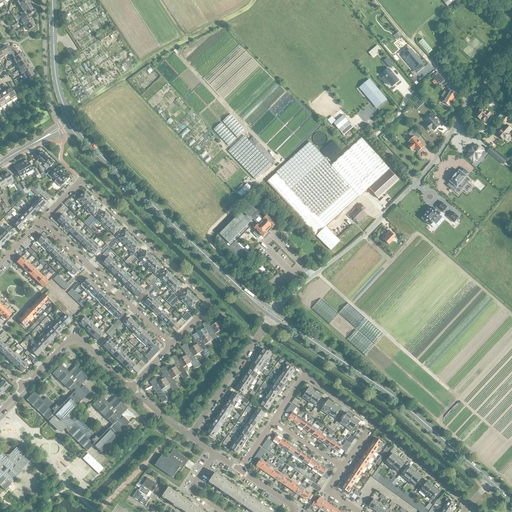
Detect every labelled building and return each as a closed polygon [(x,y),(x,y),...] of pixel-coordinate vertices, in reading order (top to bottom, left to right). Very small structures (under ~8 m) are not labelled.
[(28,1),(20,7),(23,12),(31,7),(29,4),(30,4),(28,1)] [(31,7),(23,12),(26,17),(27,17),(28,16),(35,12),(34,10),(33,10),(31,7)] [(27,17),(26,17),(21,21),(24,26),(32,21),(31,19),(30,19),(28,16),(27,17)] [(32,21),(24,26),(27,31),(35,26),(33,23),(34,23),(32,21)] [(428,54),(433,50),(423,39),(418,43),(428,54)] [(8,54),(9,55),(11,48),(6,47),(0,51),(4,56),(8,54)] [(11,55),(14,59),(19,55),(16,49),(11,48),(9,55),(11,55)] [(410,50),(405,55),(412,63),(410,65),(417,73),(424,67),(420,62),(419,62),(418,60),(420,58),(416,54),(415,55),(410,50)] [(16,64),(25,59),(23,57),(22,58),(20,54),(19,55),(14,59),(13,59),(16,64)] [(16,64),(20,69),(27,65),(25,62),(26,61),(25,59),(16,64)] [(27,65),(20,69),(23,75),(31,69),(30,67),(29,68),(27,65)] [(32,71),(31,69),(23,75),(26,80),(33,75),(31,72),(32,71)] [(386,77),(382,80),(386,84),(390,80),(394,85),(398,81),(388,69),(384,73),(386,76),(385,76),(386,77)] [(370,79),(359,88),(376,109),(387,100),(370,79)] [(0,94),(6,104),(11,101),(5,91),(2,93),(1,92),(2,91),(0,88),(0,94)] [(17,97),(11,88),(5,91),(11,101),(17,97)] [(444,103),(449,106),(452,102),(451,102),(456,94),(448,89),(446,93),(444,92),(442,96),(445,98),(442,102),(444,103)] [(486,113),(481,109),(475,116),(484,123),(489,117),(494,121),(496,119),(487,112),(486,113)] [(495,116),(500,120),(504,115),(499,111),(495,116)] [(440,126),(434,119),(436,117),(432,112),(429,114),(431,117),(426,122),(427,123),(424,126),(429,132),(432,129),(434,131),(440,126)] [(343,115),(333,123),(344,136),(354,127),(343,115)] [(501,120),(505,123),(509,118),(505,115),(501,120)] [(506,125),(498,135),(503,140),(504,138),(506,139),(509,136),(507,134),(511,130),(511,129),(511,123),(509,122),(506,126),(506,125)] [(411,144),(409,146),(412,151),(415,149),(418,152),(423,147),(417,139),(420,137),(414,129),(410,132),(415,137),(409,142),(411,144)] [(238,142),(228,151),(256,179),(272,164),(276,160),(269,152),(253,137),(249,140),(245,135),(238,142)] [(326,227),(369,188),(390,169),(362,138),(331,166),(310,142),(267,182),(316,235),(322,229),(323,230),(317,236),(331,250),(340,241),(326,227)] [(470,152),(466,156),(473,162),(477,158),(478,159),(481,155),(480,155),(483,151),(476,145),(473,149),(472,148),(469,152),(470,152)] [(490,148),(487,151),(502,163),(504,160),(490,148)] [(54,163),(53,163),(42,152),(37,157),(45,164),(47,162),(51,166),(54,163)] [(27,174),(33,170),(31,166),(34,165),(32,161),(28,162),(27,160),(21,163),(27,174)] [(27,174),(21,163),(14,167),(17,172),(16,173),(18,175),(19,175),(20,178),(24,176),(24,175),(27,174)] [(51,179),(52,178),(53,177),(56,180),(63,172),(58,166),(55,170),(53,168),(46,175),(51,179)] [(37,169),(40,175),(42,179),(46,175),(44,173),(43,173),(40,167),(37,169)] [(450,182),(447,185),(453,191),(456,187),(456,188),(459,185),(461,187),(466,181),(464,179),(466,177),(469,174),(463,168),(460,171),(459,170),(456,174),(452,178),(449,181),(450,182)] [(390,169),(369,188),(378,199),(399,180),(390,169)] [(69,177),(63,172),(56,180),(54,182),(60,187),(62,185),(69,177)] [(8,173),(2,177),(7,185),(11,182),(12,185),(15,183),(16,182),(12,175),(10,176),(8,173)] [(477,180),(473,184),(481,191),(485,187),(477,180)] [(21,192),(23,195),(25,194),(23,190),(19,184),(17,185),(21,193),(21,192)] [(32,186),(30,188),(37,196),(40,193),(32,186)] [(46,190),(44,193),(50,198),(52,196),(46,190)] [(44,193),(42,191),(40,193),(47,201),(50,198),(44,193)] [(83,205),(90,197),(84,192),(77,199),(83,205)] [(87,209),(95,202),(90,197),(83,205),(87,209)] [(39,198),(35,202),(41,208),(43,206),(46,204),(45,203),(39,198)] [(64,204),(69,208),(74,204),(69,199),(64,204)] [(35,202),(34,201),(29,205),(37,212),(38,212),(40,210),(39,209),(41,208),(35,202)] [(432,207),(423,218),(430,225),(434,222),(436,224),(442,217),(439,215),(440,214),(439,213),(441,211),(443,212),(447,207),(441,201),(436,207),(437,208),(435,210),(432,207)] [(95,202),(87,209),(93,215),(100,207),(95,202)] [(258,225),(254,228),(256,230),(254,233),(259,238),(262,236),(264,237),(268,233),(267,232),(271,228),(272,229),(277,224),(273,221),(275,219),(269,213),(267,215),(254,203),(252,205),(248,207),(242,214),(241,213),(234,220),(236,222),(231,226),(230,226),(228,228),(229,228),(228,229),(227,227),(226,228),(225,227),(223,229),(224,230),(223,231),(222,230),(220,232),(221,233),(216,238),(241,263),(249,254),(236,242),(255,222),(258,225)] [(366,215),(363,211),(366,209),(360,204),(356,208),(358,211),(352,217),(358,223),(366,215)] [(25,210),(32,217),(34,215),(35,215),(37,213),(36,213),(37,212),(29,205),(25,210)] [(21,214),(28,221),(32,217),(25,210),(21,214)] [(103,225),(110,217),(105,211),(97,219),(103,225)] [(452,211),(447,217),(454,223),(459,217),(452,211)] [(28,221),(21,214),(16,219),(24,226),(28,221)] [(62,224),(67,219),(63,214),(61,216),(58,219),(57,220),(62,224)] [(84,223),(87,225),(94,218),(91,216),(84,223)] [(103,225),(108,229),(115,221),(110,217),(103,225)] [(94,218),(87,225),(90,229),(97,222),(94,218)] [(19,230),(24,226),(16,219),(10,225),(12,226),(14,225),(17,228),(17,229),(19,230)] [(67,219),(62,224),(66,229),(72,223),(67,219)] [(108,229),(111,232),(114,235),(121,227),(115,221),(108,229)] [(71,233),(76,227),(72,223),(66,229),(71,233)] [(3,229),(5,231),(10,236),(12,234),(13,235),(15,232),(8,225),(3,229)] [(76,227),(71,233),(75,237),(81,232),(76,227)] [(395,236),(396,236),(398,233),(394,229),(391,232),(391,233),(389,231),(385,236),(384,237),(386,239),(384,240),(389,245),(393,241),(393,240),(395,237),(395,236)] [(5,231),(1,235),(1,236),(6,241),(7,241),(9,239),(9,238),(10,236),(5,231)] [(117,240),(114,238),(108,245),(109,246),(110,247),(111,248),(116,242),(118,244),(121,241),(124,244),(131,237),(125,231),(117,240)] [(75,237),(80,242),(85,236),(81,232),(75,237)] [(42,245),(47,240),(43,235),(37,241),(42,245)] [(105,242),(107,244),(108,245),(114,238),(111,235),(105,242)] [(85,236),(80,242),(84,246),(90,240),(85,236)] [(131,237),(124,244),(128,249),(136,241),(131,237)] [(52,244),(47,240),(42,245),(46,249),(52,244)] [(94,245),(90,240),(84,246),(89,250),(94,245)] [(125,262),(128,265),(135,257),(133,255),(134,254),(141,247),(136,241),(128,249),(132,252),(130,254),(131,256),(125,262)] [(94,245),(89,250),(94,255),(94,254),(95,255),(96,256),(98,253),(97,251),(99,249),(96,247),(98,245),(96,243),(94,245)] [(51,254),(56,248),(52,244),(46,249),(51,254)] [(109,246),(108,245),(107,244),(101,251),(103,253),(109,246)] [(56,248),(51,254),(55,258),(61,252),(56,248)] [(105,257),(111,250),(109,248),(103,255),(105,257)] [(144,264),(152,256),(146,251),(138,258),(144,264)] [(61,252),(55,258),(58,261),(56,262),(58,264),(65,257),(61,252)] [(102,263),(107,267),(112,262),(114,260),(109,256),(105,260),(102,262),(103,262),(102,263)] [(149,268),(156,261),(152,256),(144,264),(149,268)] [(17,262),(21,267),(27,261),(22,257),(17,262)] [(60,266),(62,264),(64,267),(70,261),(65,257),(58,264),(60,266)] [(138,260),(135,257),(128,265),(131,268),(138,260)] [(21,267),(26,271),(31,265),(27,261),(21,267)] [(70,261),(64,267),(69,271),(74,265),(70,261)] [(156,261),(149,268),(155,274),(162,266),(156,261)] [(117,266),(112,262),(107,267),(112,272),(117,266)] [(26,271),(30,275),(36,269),(31,265),(26,271)] [(74,265),(69,271),(73,275),(79,270),(74,265)] [(112,272),(116,276),(121,270),(117,266),(112,272)] [(36,269),(30,275),(34,279),(40,273),(36,269)] [(126,275),(121,270),(116,276),(118,278),(120,280),(126,275)] [(151,286),(152,287),(157,281),(158,282),(160,279),(165,284),(172,276),(166,270),(158,279),(155,277),(149,284),(151,286)] [(34,279),(39,283),(44,277),(40,273),(34,279)] [(146,281),(149,284),(155,277),(152,274),(146,281)] [(130,279),(126,275),(120,280),(125,284),(130,279)] [(177,280),(172,276),(165,284),(169,288),(177,280)] [(44,277),(39,283),(43,287),(49,282),(44,277)] [(87,288),(92,283),(87,278),(87,279),(86,279),(84,281),(85,281),(80,286),(85,290),(87,288)] [(125,284),(129,289),(135,283),(130,279),(125,284)] [(170,294),(172,295),(166,301),(169,304),(176,297),(174,295),(182,286),(177,280),(169,288),(173,291),(170,294)] [(137,281),(135,283),(129,289),(130,289),(129,290),(131,292),(132,291),(134,293),(141,286),(137,281)] [(78,283),(72,289),(74,291),(80,285),(78,283)] [(97,287),(92,283),(87,288),(91,292),(97,287)] [(145,296),(147,294),(153,288),(152,287),(151,286),(146,291),(141,286),(134,293),(136,295),(135,296),(137,298),(138,297),(143,293),(145,296)] [(97,287),(91,292),(96,297),(101,291),(97,287)] [(181,300),(185,303),(192,295),(186,290),(178,299),(176,297),(169,304),(172,307),(178,300),(179,302),(181,300)] [(106,295),(101,291),(96,297),(95,298),(99,302),(106,295)] [(44,294),(39,299),(45,304),(49,300),(49,299),(47,297),(44,295),(44,294)] [(104,307),(105,305),(110,300),(106,295),(99,302),(104,307)] [(198,301),(192,295),(185,303),(191,308),(198,301)] [(143,301),(145,302),(144,303),(149,307),(154,302),(156,300),(154,298),(152,300),(148,296),(143,301)] [(41,308),(45,304),(39,299),(35,303),(41,308)] [(87,303),(83,299),(79,304),(83,307),(87,303)] [(105,305),(109,310),(115,304),(114,303),(115,303),(112,301),(110,300),(105,305)] [(159,306),(154,302),(149,307),(153,312),(159,306)] [(35,303),(31,307),(37,313),(41,308),(35,303)] [(115,304),(109,310),(114,314),(119,308),(117,306),(117,305),(115,303),(115,304)] [(153,312),(158,316),(163,310),(159,306),(153,312)] [(31,307),(27,312),(33,317),(37,313),(31,307)] [(121,310),(119,308),(114,314),(119,319),(122,316),(121,315),(124,313),(123,312),(124,312),(122,310),(121,310)] [(11,314),(7,310),(2,316),(6,320),(11,314)] [(167,315),(163,310),(158,316),(162,320),(167,315)] [(27,312),(23,316),(29,321),(33,317),(27,312)] [(80,312),(76,317),(78,319),(74,322),(77,325),(79,323),(79,324),(81,326),(82,325),(84,327),(92,318),(90,317),(88,319),(80,312)] [(187,312),(185,314),(182,316),(187,321),(191,317),(187,312)] [(72,313),(68,317),(72,321),(71,321),(72,322),(76,317),(72,313)] [(60,315),(58,317),(67,325),(69,323),(70,324),(72,322),(71,321),(72,321),(68,317),(65,315),(63,317),(60,315)] [(172,319),(167,315),(162,320),(167,325),(172,319)] [(24,326),(29,321),(23,316),(19,320),(24,326)] [(59,321),(57,324),(63,330),(66,328),(65,327),(67,325),(58,317),(56,319),(59,321)] [(94,320),(92,318),(84,327),(86,329),(85,330),(88,332),(94,325),(91,323),(94,320)] [(129,328),(134,323),(132,321),(133,320),(131,318),(130,319),(130,318),(128,319),(127,320),(128,320),(127,320),(126,319),(123,323),(127,326),(125,328),(127,330),(129,328)] [(176,323),(172,319),(167,325),(171,329),(172,328),(175,325),(176,323)] [(114,328),(120,322),(118,320),(112,326),(114,328)] [(117,331),(123,324),(120,322),(114,328),(117,331)] [(213,341),(212,341),(216,347),(221,343),(215,334),(223,329),(221,325),(221,324),(220,322),(220,323),(219,322),(211,327),(212,328),(210,329),(206,323),(203,324),(205,328),(213,341)] [(139,327),(134,323),(129,328),(134,333),(139,327)] [(51,324),(50,326),(59,334),(61,332),(63,330),(57,324),(54,326),(51,324)] [(97,328),(94,325),(88,332),(90,334),(91,334),(92,336),(101,327),(99,325),(97,328)] [(50,330),(48,333),(55,339),(57,337),(56,336),(59,334),(50,326),(48,328),(50,330)] [(114,328),(112,326),(106,333),(108,335),(114,328)] [(103,329),(101,327),(92,336),(95,338),(94,338),(96,340),(97,340),(103,334),(101,332),(103,329)] [(134,333),(138,337),(143,331),(141,329),(142,329),(140,327),(139,327),(134,333)] [(114,328),(108,335),(111,337),(117,331),(114,328)] [(192,336),(197,344),(202,352),(205,358),(211,355),(205,345),(212,341),(213,341),(205,328),(197,332),(199,335),(197,337),(195,334),(192,336)] [(138,337),(142,341),(148,335),(147,335),(148,335),(146,332),(145,333),(143,331),(138,337)] [(55,339),(48,333),(46,335),(43,333),(41,334),(50,343),(52,341),(55,339)] [(42,339),(39,341),(46,348),(48,346),(48,345),(50,343),(41,334),(39,336),(42,339)] [(147,345),(152,340),(150,338),(151,337),(149,335),(148,336),(148,335),(142,341),(147,345)] [(108,351),(116,342),(114,340),(112,342),(109,340),(103,346),(103,347),(105,349),(105,348),(108,351)] [(157,344),(152,340),(147,345),(151,350),(154,348),(156,345),(157,344)] [(34,342),(32,343),(41,352),(43,350),(44,350),(46,348),(39,341),(37,344),(34,342)] [(116,342),(108,351),(110,353),(109,353),(112,355),(118,349),(115,346),(118,343),(116,342)] [(6,343),(5,345),(0,349),(0,350),(1,352),(1,353),(3,355),(9,349),(7,347),(8,345),(6,343)] [(39,354),(41,352),(32,343),(31,345),(33,348),(31,351),(37,357),(37,356),(38,357),(40,355),(39,354)] [(194,357),(202,352),(197,344),(189,349),(190,351),(188,352),(184,345),(181,347),(186,356),(187,356),(191,363),(195,369),(200,366),(194,357)] [(114,357),(117,359),(125,350),(123,348),(121,351),(118,349),(112,355),(114,357)] [(263,349),(260,354),(267,359),(272,352),(267,348),(265,350),(263,349)] [(9,349),(3,355),(6,358),(6,357),(8,359),(14,353),(9,349)] [(121,364),(127,357),(124,355),(127,352),(125,350),(117,359),(119,361),(118,361),(121,364)] [(8,359),(13,363),(18,358),(20,356),(15,351),(14,353),(8,359)] [(266,361),(267,359),(260,354),(257,359),(266,365),(268,362),(266,361)] [(183,368),(191,363),(187,356),(186,356),(183,358),(181,356),(177,358),(179,362),(177,363),(173,356),(170,358),(176,367),(180,374),(184,380),(189,377),(183,368)] [(127,357),(121,364),(123,366),(123,365),(126,368),(134,359),(132,357),(130,360),(127,357)] [(23,362),(18,358),(13,363),(17,368),(23,362)] [(135,367),(136,366),(133,363),(136,360),(134,359),(126,368),(128,370),(127,370),(129,372),(130,372),(133,369),(135,367)] [(266,365),(257,359),(256,359),(254,361),(255,362),(253,364),(262,370),(266,365)] [(24,360),(23,362),(17,368),(22,372),(23,371),(23,372),(25,370),(25,369),(29,365),(24,360)] [(293,366),(287,362),(285,364),(287,365),(284,370),(291,375),(294,370),(292,368),(293,366)] [(262,370),(253,364),(252,366),(251,366),(249,368),(250,369),(257,374),(259,371),(261,372),(262,370)] [(66,416),(67,416),(76,406),(77,406),(90,392),(82,384),(88,378),(76,366),(70,373),(61,365),(52,374),(68,389),(71,386),(76,390),(59,408),(58,408),(60,410),(66,416)] [(176,367),(168,372),(169,373),(167,374),(163,367),(160,369),(165,378),(170,385),(173,392),(179,388),(173,379),(180,374),(176,367)] [(257,374),(250,369),(247,374),(254,379),(257,374)] [(291,375),(284,370),(280,375),(288,380),(291,375)] [(254,379),(247,374),(245,376),(244,376),(243,378),(250,384),(250,383),(254,379)] [(288,380),(280,375),(277,380),(284,385),(285,383),(286,384),(288,381),(288,380)] [(162,390),(170,385),(165,378),(158,383),(155,379),(150,382),(154,389),(155,389),(156,391),(163,403),(168,400),(162,390)] [(241,382),(240,384),(247,389),(249,390),(253,385),(250,383),(250,384),(243,378),(241,381),(241,382)] [(284,385),(277,380),(275,379),(272,384),(274,385),(281,390),(283,388),(283,387),(284,385)] [(0,386),(4,391),(7,388),(7,389),(9,387),(8,386),(9,386),(3,380),(0,383),(0,382),(0,386)] [(243,394),(247,389),(240,384),(238,386),(236,388),(237,389),(236,389),(243,394)] [(281,390),(274,385),(270,390),(277,395),(279,393),(279,394),(281,391),(281,390)] [(303,397),(309,402),(316,392),(309,388),(303,397)] [(267,391),(269,392),(267,395),(274,400),(275,400),(277,398),(276,397),(277,395),(270,390),(268,389),(267,391)] [(78,418),(76,416),(72,421),(67,416),(66,416),(60,410),(58,408),(59,408),(56,405),(55,406),(46,397),(43,401),(34,392),(26,400),(27,400),(29,401),(28,402),(32,405),(34,406),(34,407),(37,410),(39,411),(39,412),(42,415),(43,414),(44,416),(44,417),(47,420),(50,417),(51,419),(50,420),(62,431),(63,430),(65,428),(67,426),(69,428),(78,418)] [(230,398),(237,402),(239,399),(244,403),(242,406),(245,408),(250,401),(242,396),(241,397),(234,392),(230,398)] [(316,392),(309,402),(315,406),(322,396),(319,394),(319,393),(317,392),(316,392)] [(274,400),(267,395),(265,398),(263,396),(261,399),(271,405),(274,400)] [(93,445),(92,446),(94,448),(95,447),(101,452),(116,437),(116,436),(118,434),(118,435),(121,431),(126,426),(130,423),(122,415),(128,409),(116,397),(109,404),(101,396),(92,405),(108,420),(109,419),(113,424),(99,439),(96,436),(95,437),(95,436),(91,439),(94,442),(92,443),(93,445)] [(230,398),(227,403),(234,407),(237,402),(230,398)] [(295,398),(294,401),(292,403),(300,408),(301,406),(298,404),(300,402),(295,398)] [(269,407),(271,405),(261,399),(260,401),(262,402),(260,405),(267,410),(268,410),(270,408),(269,407)] [(322,410),(328,414),(334,405),(328,401),(322,410)] [(224,408),(231,412),(234,407),(227,403),(224,408)] [(334,405),(328,414),(334,418),(340,409),(337,407),(338,406),(335,404),(335,405),(334,405)] [(231,412),(224,408),(222,410),(222,409),(220,412),(227,417),(229,414),(231,416),(233,414),(231,412)] [(258,409),(254,414),(261,419),(265,413),(258,409)] [(224,422),(227,417),(220,412),(218,415),(217,417),(224,422)] [(293,412),(293,413),(291,415),(288,419),(294,422),(298,416),(293,412)] [(347,427),(353,418),(347,413),(341,423),(347,427)] [(251,419),(258,424),(258,423),(259,424),(261,421),(260,421),(261,419),(254,414),(251,419)] [(298,416),(294,422),(299,426),(303,419),(298,416)] [(214,422),(221,427),(222,425),(224,426),(226,424),(224,422),(217,417),(214,422)] [(249,417),(246,422),(255,429),(258,424),(251,419),(249,417)] [(354,418),(353,418),(347,427),(350,429),(349,431),(352,433),(355,428),(357,429),(359,426),(357,425),(359,422),(356,420),(357,419),(354,417),(354,418)] [(87,451),(92,446),(93,445),(92,443),(94,442),(91,439),(95,436),(86,428),(87,427),(78,418),(69,428),(67,426),(65,428),(67,430),(66,431),(67,431),(69,432),(68,433),(72,436),(72,435),(74,437),(73,438),(77,441),(79,442),(79,443),(82,446),(84,447),(84,448),(87,451)] [(299,426),(303,429),(308,422),(303,419),(299,426)] [(217,432),(221,427),(214,422),(210,427),(217,432)] [(242,427),(251,433),(255,429),(246,422),(242,427)] [(303,429),(308,433),(313,426),(308,422),(303,429)] [(337,422),(335,425),(331,429),(337,433),(339,431),(336,429),(340,424),(337,422)] [(313,426),(308,433),(313,436),(318,429),(313,426)] [(217,432),(210,427),(207,432),(210,434),(208,436),(214,441),(216,438),(214,437),(217,432)] [(251,434),(251,433),(242,427),(239,432),(248,438),(250,436),(250,437),(252,434),(251,434)] [(323,432),(318,429),(313,436),(318,439),(323,432)] [(235,437),(245,444),(248,438),(239,432),(235,437)] [(323,432),(318,439),(323,443),(328,436),(323,432)] [(273,442),(278,445),(283,438),(280,437),(281,436),(278,434),(278,435),(277,435),(274,440),(273,442)] [(333,439),(328,436),(323,443),(328,446),(333,439)] [(234,443),(234,444),(241,449),(245,444),(235,437),(232,442),(234,443)] [(288,442),(283,438),(278,445),(277,447),(282,450),(288,442)] [(376,438),(372,443),(381,449),(384,444),(379,440),(377,438),(377,439),(376,438)] [(333,449),(338,443),(333,439),(328,446),(333,449)] [(286,454),(288,452),(293,445),(288,442),(282,450),(282,451),(286,454)] [(343,446),(338,443),(333,449),(338,453),(341,449),(343,446)] [(369,448),(375,453),(377,450),(379,451),(381,449),(372,443),(371,445),(370,445),(368,448),(369,448)] [(241,449),(234,444),(231,449),(238,453),(241,449)] [(297,448),(293,445),(288,452),(293,455),(297,448)] [(0,485),(2,487),(5,491),(11,484),(10,483),(11,481),(12,482),(12,481),(13,480),(14,480),(17,477),(17,476),(18,474),(19,475),(22,471),(21,470),(23,468),(26,465),(27,463),(28,463),(31,460),(25,454),(24,455),(23,453),(19,448),(18,447),(16,447),(9,455),(5,455),(0,450),(0,485)] [(293,455),(298,459),(302,452),(297,448),(293,455)] [(367,451),(365,453),(372,458),(374,459),(375,457),(373,456),(375,453),(369,448),(368,448),(366,450),(367,451)] [(162,455),(155,466),(173,478),(178,470),(181,472),(188,461),(179,454),(173,450),(167,458),(162,455)] [(298,459),(303,462),(307,455),(302,452),(298,459)] [(88,453),(82,458),(98,473),(103,468),(103,467),(101,465),(88,453)] [(362,458),(369,463),(372,458),(365,453),(364,456),(363,455),(362,458)] [(391,467),(399,459),(393,454),(386,462),(391,467)] [(312,459),(307,455),(303,462),(308,465),(312,459)] [(362,458),(359,463),(365,468),(367,469),(371,464),(369,463),(362,458)] [(399,459),(391,467),(397,472),(405,464),(402,461),(402,460),(400,458),(399,459)] [(313,469),(317,462),(312,459),(308,465),(313,469)] [(257,466),(262,470),(266,463),(261,460),(260,461),(258,464),(258,463),(256,465),(257,465),(257,466)] [(262,470),(267,473),(271,466),(273,464),(267,461),(266,463),(262,470)] [(318,462),(317,462),(313,469),(318,472),(322,465),(320,464),(321,463),(318,461),(318,462)] [(357,465),(355,468),(362,473),(365,468),(359,463),(357,465)] [(328,469),(322,465),(318,472),(323,476),(325,474),(328,469)] [(271,466),(267,473),(272,476),(276,470),(271,466)] [(377,480),(381,475),(378,474),(382,469),(379,467),(373,477),(377,480)] [(353,471),(352,473),(359,478),(360,476),(361,476),(362,475),(363,474),(363,473),(362,473),(355,468),(353,471)] [(409,481),(416,473),(411,468),(403,476),(409,481)] [(281,473),(276,470),(272,476),(277,480),(281,473)] [(417,473),(416,473),(409,481),(414,486),(422,477),(419,475),(420,474),(417,472),(417,473)] [(222,477),(216,473),(215,473),(209,483),(224,493),(230,483),(224,479),(225,478),(223,476),(222,477)] [(281,473),(277,480),(282,483),(286,477),(281,473)] [(355,483),(359,478),(352,473),(351,475),(350,475),(348,478),(349,478),(355,483)] [(142,485),(150,490),(153,492),(158,484),(147,477),(142,485)] [(282,483),(287,487),(291,480),(286,477),(282,483)] [(291,480),(287,487),(292,490),(297,481),(292,478),(291,480)] [(347,481),(345,483),(354,489),(356,490),(357,491),(358,489),(359,489),(353,485),(355,483),(349,478),(348,478),(346,480),(347,481)] [(297,481),(292,490),(296,493),(301,487),(298,485),(299,483),(297,481)] [(426,495),(433,487),(428,482),(421,490),(426,495)] [(230,483),(224,493),(239,503),(245,493),(239,489),(240,488),(237,486),(237,487),(230,483)] [(349,496),(354,489),(345,483),(344,485),(343,485),(341,488),(342,488),(342,489),(344,491),(345,490),(346,491),(345,493),(349,496)] [(147,495),(150,490),(142,485),(139,490),(138,489),(132,497),(145,506),(150,498),(147,495)] [(434,487),(433,487),(426,495),(432,500),(439,491),(436,489),(437,488),(435,486),(434,487)] [(162,497),(177,507),(184,497),(177,493),(178,492),(176,490),(175,491),(169,487),(162,497)] [(296,493),(301,497),(307,488),(305,487),(304,489),(301,487),(296,493)] [(307,488),(301,497),(306,500),(308,498),(310,499),(313,495),(311,494),(308,491),(309,490),(307,488)] [(245,493),(239,503),(252,511),(253,511),(260,503),(254,499),(254,498),(252,496),(251,497),(245,493)] [(177,507),(184,511),(195,511),(198,507),(192,503),(193,502),(191,500),(190,501),(184,497),(177,507)] [(316,505),(321,508),(325,501),(323,500),(323,499),(321,497),(320,498),(318,501),(316,500),(312,505),(315,507),(316,505)] [(374,510),(379,503),(374,500),(369,507),(374,510)] [(442,505),(452,511),(453,510),(454,510),(456,507),(455,507),(454,506),(456,504),(450,500),(448,502),(446,500),(442,505)] [(321,508),(325,511),(326,511),(330,505),(325,501),(321,508)] [(260,503),(253,511),(272,511),(268,509),(269,508),(267,506),(266,507),(260,503)] [(374,510),(377,511),(379,511),(384,506),(379,503),(374,510)]
